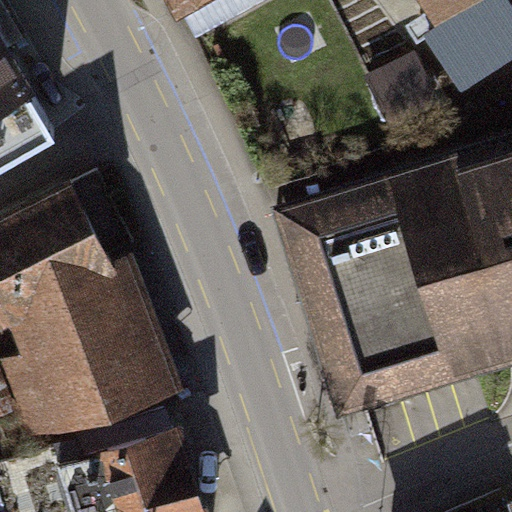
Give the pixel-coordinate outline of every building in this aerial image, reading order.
[(441,0),(445,6),(453,0),(464,0),(495,46),(511,34),(511,5),(508,0),(441,0)] [(0,167),(47,135),(0,70),(0,167)] [(338,311),(368,404),(511,356),(511,135),(303,201),(325,271),(303,278),(316,318),(338,311)] [(12,310),(25,305),(19,288),(110,251),(139,240),(101,167),(0,220),(0,320),(13,314),(12,310)] [(110,251),(19,288),(25,305),(39,345),(2,357),(31,433),(165,390),(110,251)] [(101,505),(102,511),(204,511),(178,425),(86,453),(80,433),(58,440),(80,511),(101,505)]
